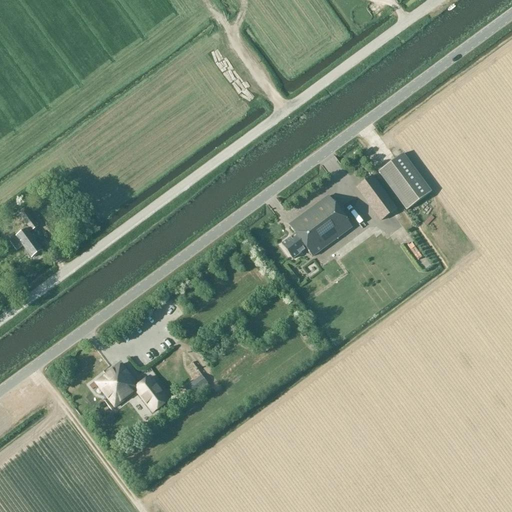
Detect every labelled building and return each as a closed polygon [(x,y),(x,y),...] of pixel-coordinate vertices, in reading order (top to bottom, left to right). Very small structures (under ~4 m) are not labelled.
[(403,154),(377,173),(406,212),(431,193),(403,154)] [(372,177),(356,189),(381,222),(396,210),(372,177)] [(295,235),(281,245),(293,261),(306,251),(313,259),(352,229),(328,196),(289,226),(295,235)] [(17,251),(22,247),(31,259),(43,251),(30,233),(38,227),(25,208),(18,213),(28,228),(9,242),(17,251)] [(0,233),(0,227),(3,226),(5,230),(13,225),(8,218),(0,222),(0,243),(4,240),(0,233)] [(95,383),(112,405),(115,410),(136,394),(152,415),(169,401),(151,377),(138,387),(121,365),(114,370),(113,369),(95,383)] [(202,376),(177,394),(183,403),(207,384),(202,376)]
